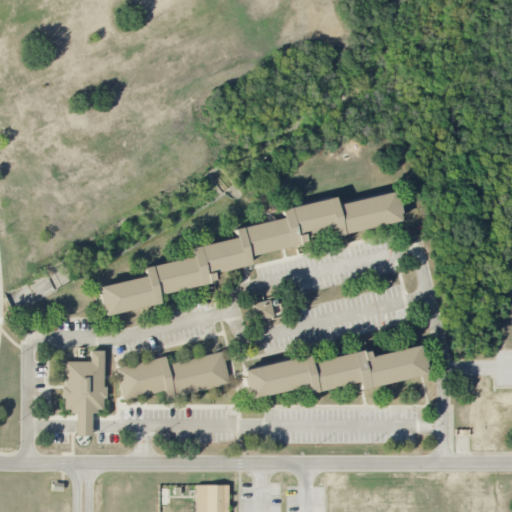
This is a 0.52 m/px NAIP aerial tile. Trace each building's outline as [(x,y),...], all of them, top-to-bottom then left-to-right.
[(96,289),(102,318),(156,305),(154,298),(212,284),(211,275),(247,267),(245,259),(303,246),(301,238),(330,231),(332,238),(397,223),(391,194),(334,207),(332,199),(278,212),(279,221),(232,232),(233,240),(188,251),(189,259),(140,270),(141,278),(96,289)] [(272,317),(269,300),(251,303),(254,321),(272,317)] [(240,372),(248,401),(304,389),(306,396),(355,385),(356,392),(422,376),(416,348),(367,359),(365,348),(308,361),(306,355),(240,372)] [(67,359),(92,358),(91,350),(106,349),(106,407),(99,407),(98,413),(74,412),(74,409),(68,408),(67,359)] [(114,369),(163,357),(165,364),(220,352),(228,384),(165,399),(163,392),(122,400),(114,369)] [(194,484),(194,511),(228,511),(228,484),(194,484)]
